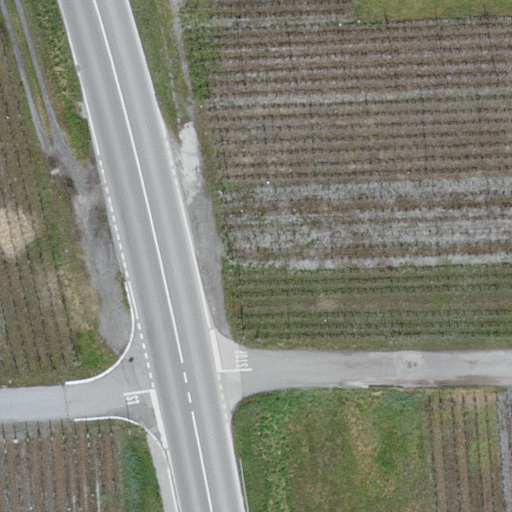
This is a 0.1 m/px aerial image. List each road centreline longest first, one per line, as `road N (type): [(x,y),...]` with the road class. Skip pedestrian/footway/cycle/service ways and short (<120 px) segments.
road 1 (tertiary): [(94,0),(157,245),(211,511)]
road 2 (track): [(185,373),(511,365)]
road 3 (track): [(11,0),(66,158),(157,245)]
road 4 (track): [(157,0),(191,161),(157,245)]
road 5 (track): [(0,405),(187,383)]
